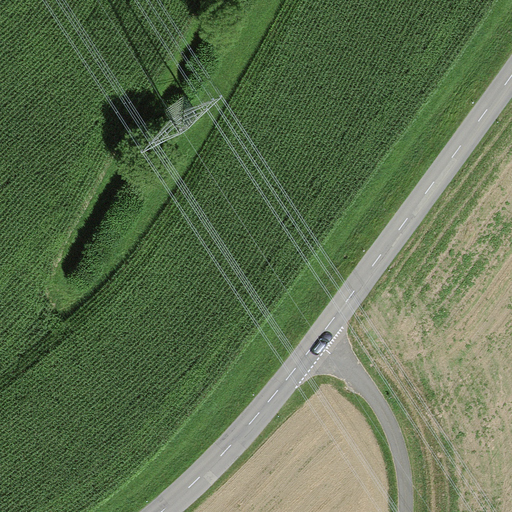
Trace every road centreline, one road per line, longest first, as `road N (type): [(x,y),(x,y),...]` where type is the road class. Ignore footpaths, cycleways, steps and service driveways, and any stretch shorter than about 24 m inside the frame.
road 1 (tertiary): [(156,511),(192,483),(318,336),(511,71)]
road 2 (track): [(318,336),(379,405),(398,456),(401,511)]
road 3 (track): [(144,113),(216,0)]
